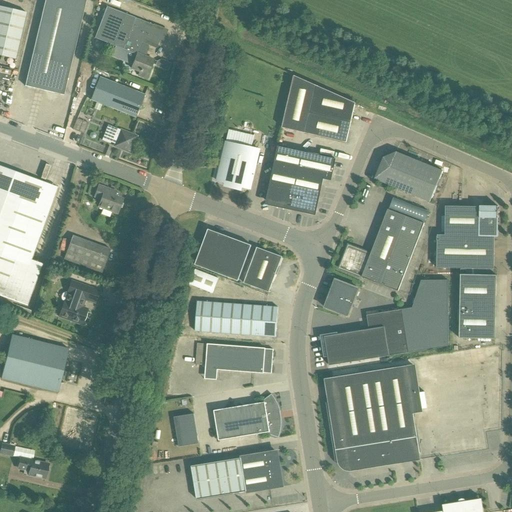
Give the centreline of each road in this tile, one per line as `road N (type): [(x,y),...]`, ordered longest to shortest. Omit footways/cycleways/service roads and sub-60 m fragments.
road 1 (unclassified): [(98,511),(173,193)]
road 2 (unclassified): [(511,183),(380,131),(323,250)]
road 3 (unclassified): [(320,507),(299,340),(323,250)]
road 4 (unclassified): [(320,507),(493,479),(511,462)]
road 5 (unclassified): [(173,193),(218,0)]
road 6 (unclassified): [(173,193),(0,127)]
road 7 (unclassified): [(323,250),(173,193)]
